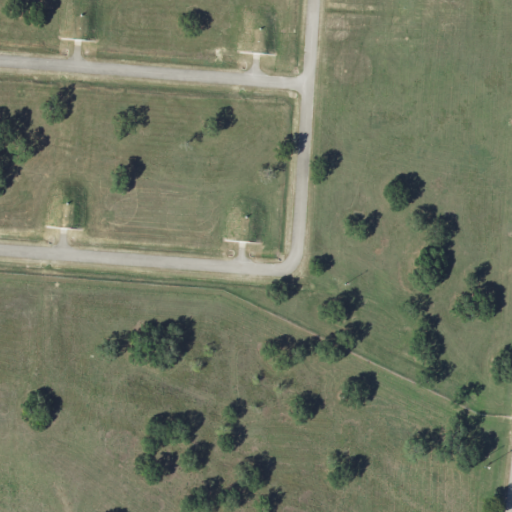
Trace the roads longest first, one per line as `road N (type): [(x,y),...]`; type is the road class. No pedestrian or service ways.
road 1 (residential): [(0,61),(309,85)]
road 2 (residential): [(0,252),(219,270),(284,267)]
road 3 (residential): [(315,0),(299,241),(284,267)]
